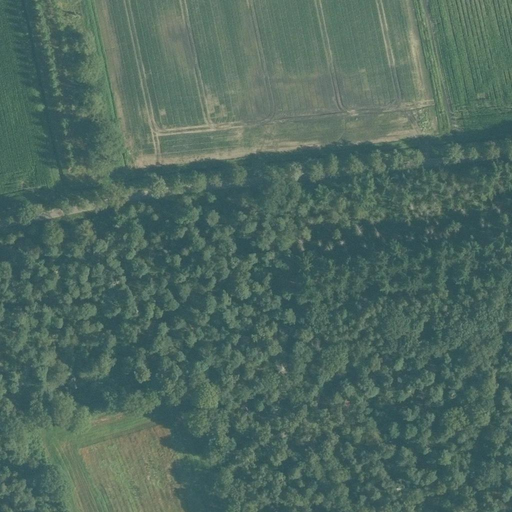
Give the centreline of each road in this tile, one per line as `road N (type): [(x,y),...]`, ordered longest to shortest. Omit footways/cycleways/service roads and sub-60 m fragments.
road 1 (unclassified): [(0,222),(234,182),(511,152)]
road 2 (unclassified): [(459,511),(473,372),(484,339),(511,304)]
